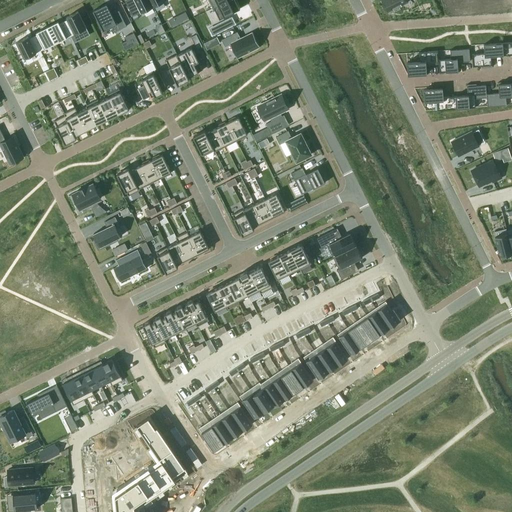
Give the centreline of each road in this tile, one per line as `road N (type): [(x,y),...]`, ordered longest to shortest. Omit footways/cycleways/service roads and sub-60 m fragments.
road 1 (tertiary): [(442,356),(222,511)]
road 2 (residential): [(425,326),(213,472)]
road 3 (tertiary): [(239,511),(450,367)]
road 4 (residential): [(357,189),(261,0)]
road 5 (residential): [(415,128),(492,281)]
road 6 (residential): [(213,472),(128,334)]
road 7 (residential): [(42,166),(116,309)]
road 8 (residential): [(425,326),(357,189)]
road 9 (residential): [(354,0),(415,128)]
road 10 (residential): [(357,189),(234,250)]
road 11 (residential): [(234,250),(116,309)]
road 12 (residential): [(177,136),(234,250)]
